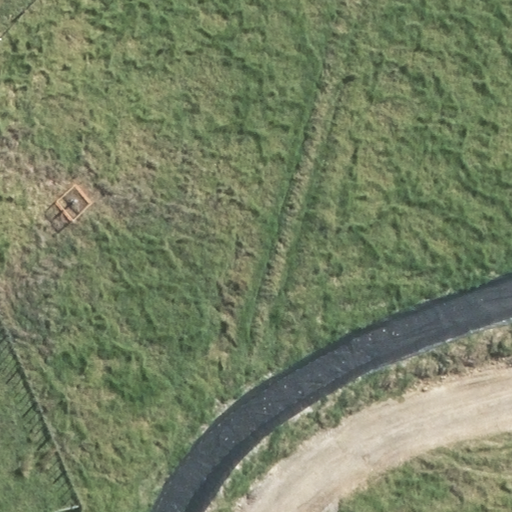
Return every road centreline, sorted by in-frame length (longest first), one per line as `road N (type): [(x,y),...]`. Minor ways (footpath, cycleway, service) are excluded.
road 1 (track): [(0,419),(511,360)]
road 2 (unclassified): [(511,449),(328,223)]
